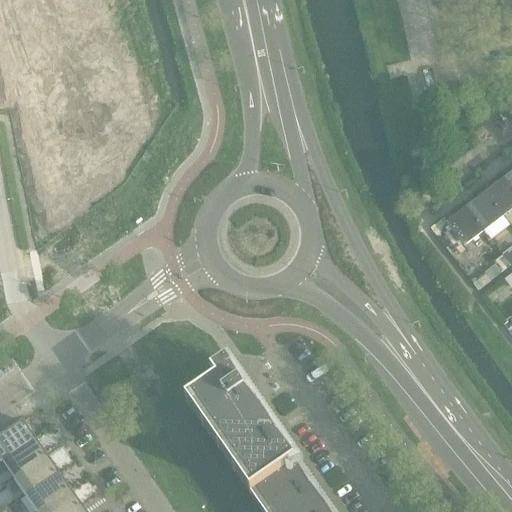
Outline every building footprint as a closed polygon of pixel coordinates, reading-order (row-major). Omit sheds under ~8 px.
[(0,0),(0,52),(0,53),(100,34),(111,93),(20,155),(28,195),(51,228),(151,158),(119,0),(0,0)] [(511,189),(506,181),(487,196),(503,218),(511,210),(511,189)] [(487,196),(467,211),(484,232),(503,218),(487,196)] [(484,232),(467,211),(448,226),(464,247),(484,232)] [(503,258),(496,264),(503,273),(510,267),(505,260),(503,258)] [(485,275),(491,282),(501,275),(495,267),(485,275)] [(328,511),(326,509),(309,487),(295,463),(278,442),(263,418),(269,414),(254,391),(246,397),(226,364),(211,374),(217,382),(192,399),(191,399),(186,403),(188,405),(189,405),(203,425),(202,425),(204,428),(204,427),(219,447),(218,448),(219,450),(220,450),(234,470),(233,471),(235,473),(236,472),(250,493),(249,493),(251,496),(252,495),(263,511),(328,511)] [(0,439),(0,459),(3,464),(36,440),(24,423),(0,439)] [(36,440),(3,464),(14,480),(48,457),(36,440)] [(48,457),(14,480),(26,497),(59,474),(48,457)] [(59,474),(26,497),(36,511),(40,511),(71,491),(59,474)] [(71,491),(40,511),(76,511),(83,507),(71,491)]
